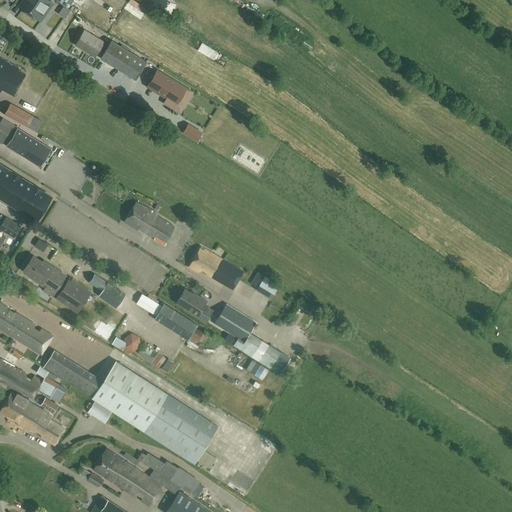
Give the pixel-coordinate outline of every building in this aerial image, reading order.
[(53,3),(48,0),(23,0),(19,6),(24,10),(24,12),(32,17),(34,16),(41,21),(53,3)] [(59,13),(65,18),(70,11),(64,6),(59,13)] [(0,29),(0,39),(6,42),(9,35),(0,29)] [(100,59),(135,80),(146,62),(111,40),(108,46),(103,43),(104,42),(85,30),(75,45),(85,51),(86,49),(95,55),(97,52),(102,55),(100,59)] [(207,56),(214,60),(218,52),(217,52),(211,48),(211,47),(202,43),(197,51),(207,56)] [(0,92),(2,89),(13,96),(25,74),(17,69),(18,68),(0,58),(0,92)] [(157,70),(147,86),(167,98),(164,103),(173,109),(180,97),(186,101),(192,92),(157,70)] [(5,114),(27,126),(33,116),(11,103),(5,114)] [(0,122),(0,142),(1,144),(4,139),(8,142),(6,146),(40,167),(41,166),(39,165),(50,148),(51,149),(52,148),(2,119),(0,122)] [(202,136),(189,127),(184,135),(198,143),(202,136)] [(0,198),(36,221),(52,197),(42,191),(42,190),(34,185),(34,186),(20,177),(21,177),(13,171),(12,172),(0,164),(0,198)] [(151,198),(163,204),(166,199),(153,192),(151,198)] [(164,246),(174,227),(156,216),(157,214),(137,203),(125,222),(137,230),(138,229),(144,233),(154,238),(154,240),(164,246)] [(14,238),(21,226),(5,217),(0,225),(0,245),(5,238),(1,235),(4,232),(14,238)] [(33,253),(49,258),(53,247),(36,241),(33,253)] [(224,260),(201,247),(189,267),(198,272),(201,269),(206,272),(206,274),(232,290),(243,272),(225,261),(226,259),(224,258),(224,260)] [(56,294),(67,277),(43,260),(42,262),(33,256),(23,270),(29,274),(28,276),(48,290),(48,289),(56,294)] [(179,272),(182,265),(174,262),(172,269),(179,272)] [(255,280),(249,277),(243,290),(269,302),(277,285),(257,276),(255,280)] [(90,292),(67,277),(56,294),(64,299),(62,302),(77,312),(90,292)] [(17,297),(21,290),(11,284),(7,290),(17,297)] [(193,294),(185,289),(176,303),(184,308),(206,322),(213,311),(205,306),(205,305),(207,302),(193,293),(193,294)] [(162,307),(141,294),(135,304),(156,316),(154,319),(189,340),(186,345),(194,350),(196,347),(199,341),(207,345),(212,337),(204,332),(195,327),(197,325),(164,304),(162,307)] [(91,306),(95,299),(90,296),(86,303),(91,306)] [(40,332),(33,328),(34,325),(0,303),(0,328),(41,355),(53,336),(42,330),(40,332)] [(226,304),(214,324),(243,342),(255,323),(226,304)] [(78,322),(88,330),(92,324),(82,316),(78,322)] [(108,317),(105,324),(114,327),(117,320),(108,317)] [(133,320),(126,328),(134,334),(140,325),(133,320)] [(131,333),(123,337),(124,347),(133,352),(140,347),(140,338),(131,333)] [(269,344),(261,340),(251,356),(258,361),(269,344)] [(14,350),(10,348),(8,352),(11,354),(11,355),(19,360),(22,355),(14,350)] [(96,376),(54,349),(43,367),(92,398),(103,380),(96,376)] [(0,384),(6,388),(11,386),(33,398),(37,389),(42,380),(34,376),(32,379),(26,376),(26,374),(14,367),(15,367),(0,359),(0,384)] [(103,380),(92,398),(144,431),(194,464),(218,426),(167,394),(115,361),(108,373),(103,380)] [(11,392),(0,412),(0,413),(12,421),(13,420),(18,423),(18,424),(30,430),(42,410),(32,404),(33,402),(17,393),(16,394),(11,392)] [(53,412),(57,404),(45,397),(40,404),(46,408),(53,412)] [(88,412),(105,423),(112,412),(95,401),(88,412)] [(42,410),(30,430),(30,431),(35,433),(37,433),(42,435),(42,437),(55,446),(57,442),(65,427),(51,419),(52,416),(42,410)] [(156,505),(164,493),(161,491),(159,484),(106,449),(94,470),(134,496),(137,494),(141,497),(140,500),(149,506),(151,503),(156,505)] [(146,455),(141,452),(138,458),(191,493),(199,481),(178,467),(178,468),(166,461),(165,463),(148,453),(146,455)] [(221,480),(233,486),(244,465),(237,462),(231,474),(226,471),(221,480)] [(99,487),(103,480),(91,473),(87,479),(99,487)] [(211,511),(179,491),(165,511),(211,511)] [(90,511),(126,511),(102,495),(90,511)]
